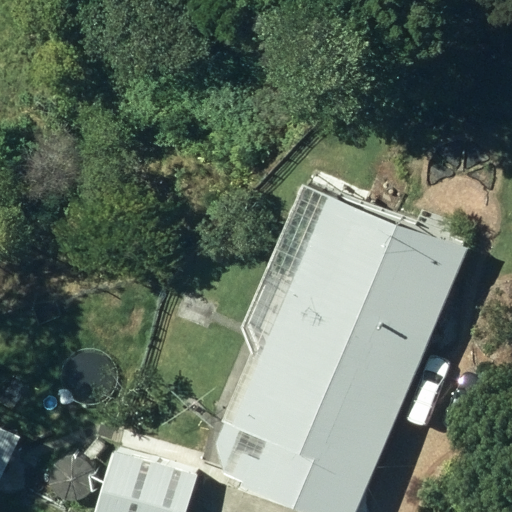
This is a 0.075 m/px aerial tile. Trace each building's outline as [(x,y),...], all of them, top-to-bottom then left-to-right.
[(267,346),(233,425),(260,436),(245,471),(342,511),(357,511),(474,240),(313,170),(253,314),(267,346)] [(180,310),(212,324),(223,299),(190,285),(180,310)] [(26,375),(0,417),(0,418),(36,440),(63,397),(26,375)] [(34,457),(0,437),(0,477),(16,487),(34,457)] [(46,462),(45,468),(45,473),(47,478),(49,483),(52,488),(56,492),(60,495),(65,498),(70,499),(76,500),(81,499),(87,498),(92,496),(96,493),(100,489),(103,485),(106,480),(107,474),(108,469),(107,463),(106,458),(104,453),(101,449),(97,445),(93,441),(88,439),(82,437),(77,437),(72,437),(66,438),(61,441),(57,444),(53,448),(49,452),(47,457),(46,462)] [(185,511),(203,461),(127,438),(102,511),(185,511)] [(64,511),(65,511),(24,497),(19,511),(64,511)]
